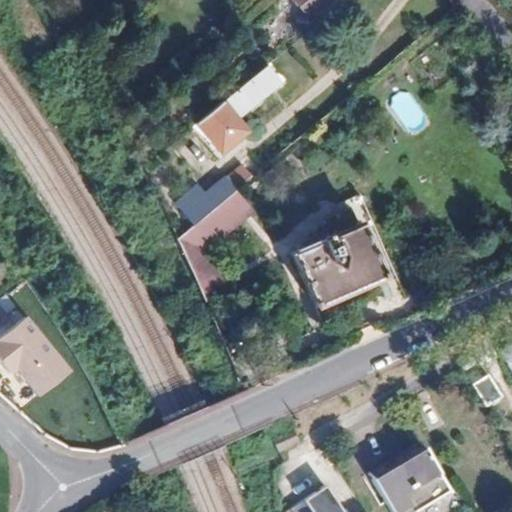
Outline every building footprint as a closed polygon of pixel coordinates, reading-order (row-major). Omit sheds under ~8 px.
[(305,0),(316,12),(330,0),(291,0),(296,6),(302,0),(305,0)] [(248,133),(239,122),(281,85),(267,68),(197,127),(221,155),(248,133)] [(201,224),(235,195),(257,177),(246,165),(214,191),(211,193),(204,185),(184,203),(201,224)] [(197,247),(244,205),(235,195),(201,224),(185,238),(201,281),(211,276),(197,247)] [(382,275),(377,264),(354,214),(309,234),(312,239),(290,249),(314,304),(382,275)] [(0,269),(15,258),(0,236),(0,269)] [(293,368),(278,339),(230,363),(238,385),(249,388),(293,368)] [(511,340),(499,348),(511,369),(511,340)] [(291,425),(269,435),(276,450),(298,439),(291,425)] [(433,457),(422,439),(368,472),(391,511),(416,511),(448,492),(429,460),(433,457)] [(344,511),(326,484),(291,507),(294,511),(344,511)]
